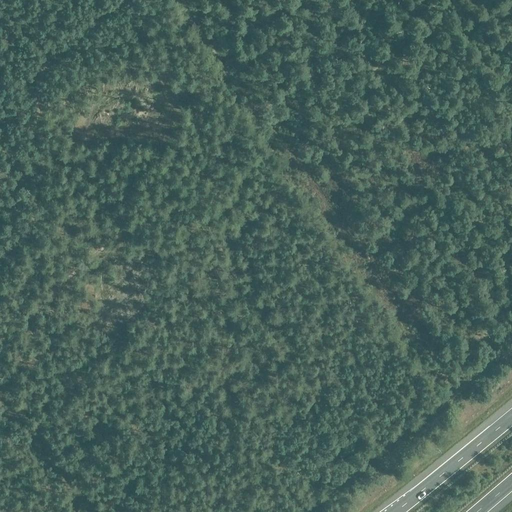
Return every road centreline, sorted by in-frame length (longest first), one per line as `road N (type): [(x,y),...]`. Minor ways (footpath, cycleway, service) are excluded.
road 1 (track): [(511,349),(307,511)]
road 2 (track): [(92,511),(0,392)]
road 3 (motorway): [(511,417),(396,511)]
